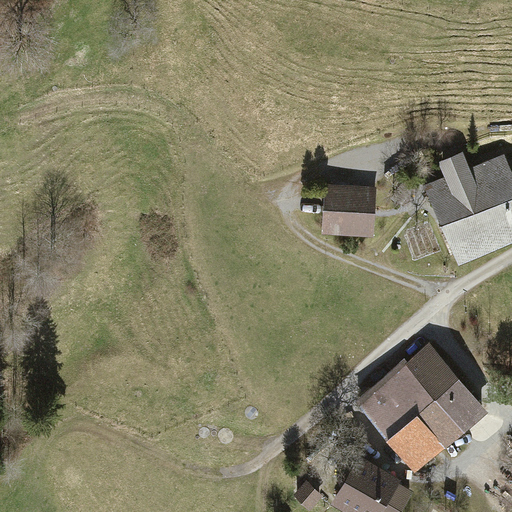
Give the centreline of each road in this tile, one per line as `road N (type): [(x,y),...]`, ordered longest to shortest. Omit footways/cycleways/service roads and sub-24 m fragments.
road 1 (track): [(445,296),(324,247),(292,222),(287,206),(294,187),(310,176),(376,151),(433,139),(444,147)]
road 2 (track): [(420,317),(263,456),(216,475)]
road 3 (track): [(43,484),(38,440),(56,422),(92,425),(216,475)]
road 4 (track): [(331,394),(415,473),(439,474),(471,459),(507,416)]
road 5 (track): [(420,317),(511,416)]
